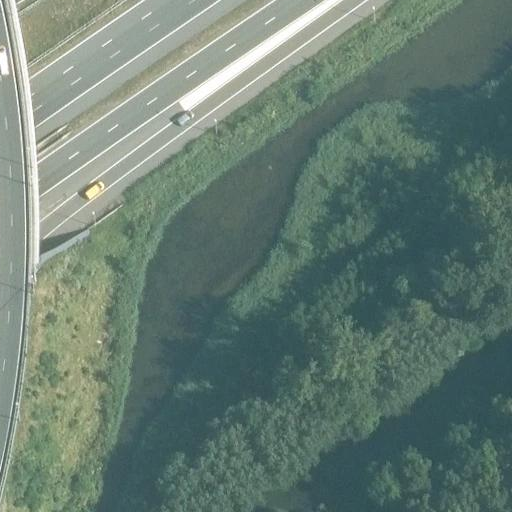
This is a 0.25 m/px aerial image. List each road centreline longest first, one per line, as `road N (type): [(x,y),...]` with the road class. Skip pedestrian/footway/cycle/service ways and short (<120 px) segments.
road 1 (motorway): [(0,270),(91,189),(342,0)]
road 2 (motorway): [(0,209),(301,0)]
road 3 (motorway): [(0,394),(11,270),(0,71)]
road 4 (motorway): [(0,125),(182,0)]
